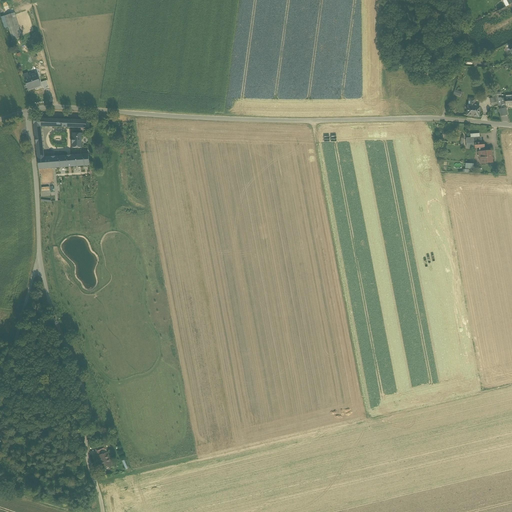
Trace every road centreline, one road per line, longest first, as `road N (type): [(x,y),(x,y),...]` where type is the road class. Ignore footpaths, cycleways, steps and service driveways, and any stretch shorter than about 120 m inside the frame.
road 1 (unclassified): [(29,109),(511,125)]
road 2 (unclassified): [(39,264),(83,390),(102,511)]
road 3 (unclassified): [(39,264),(29,109)]
road 4 (unclassified): [(0,392),(39,264)]
